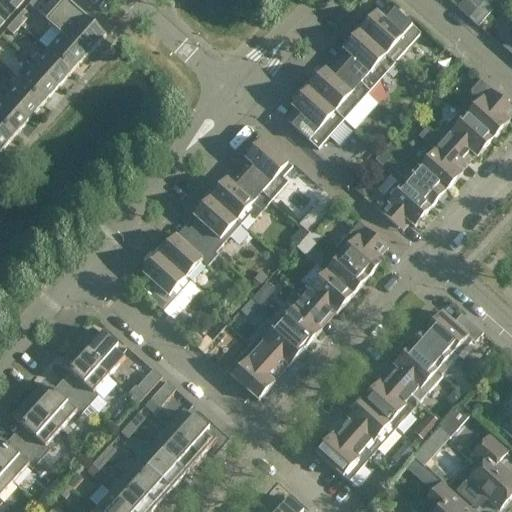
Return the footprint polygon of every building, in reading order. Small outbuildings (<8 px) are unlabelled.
[(14,0),(10,5),(16,11),(25,0),(14,0)] [(45,0),(33,0),(29,5),(35,11),(45,0)] [(497,12),(506,1),(505,0),(485,0),(485,1),(497,12)] [(86,19),(66,1),(47,23),(61,35),(67,41),(86,19)] [(465,5),(460,11),(469,19),(474,14),(465,5)] [(30,17),(24,11),(14,22),(21,28),(30,17)] [(422,36),(416,31),(395,12),(385,22),(376,14),(370,22),(366,18),(356,29),(396,65),(422,36)] [(106,37),(86,19),(67,41),(86,58),(87,59),(106,37)] [(21,28),(14,22),(7,30),(13,36),(21,28)] [(396,65),(356,29),(346,41),(350,44),(343,51),(352,59),(343,69),(370,93),(396,65)] [(61,35),(47,51),(71,74),(86,58),(67,41),(61,35)] [(511,38),(503,49),(502,49),(511,57),(511,38)] [(47,51),(32,67),(57,90),(71,74),(47,51)] [(32,67),(18,83),(43,106),(57,90),(32,67)] [(370,93),(343,69),(334,80),(325,72),(319,79),(315,75),(305,86),(345,122),(370,93)] [(471,99),(461,111),(467,117),(493,141),(509,123),(501,115),(508,107),(484,85),(481,82),(480,82),(471,92),(471,99)] [(18,83),(4,99),(29,122),(43,106),(18,83)] [(345,122),(305,86),(295,98),(298,101),(292,109),(301,116),(292,127),(318,151),(345,122)] [(4,99),(0,103),(0,124),(14,138),(29,122),(4,99)] [(445,130),(438,138),(460,158),(467,150),(477,159),(493,141),(467,117),(461,111),(445,130)] [(0,124),(0,153),(14,138),(0,124)] [(254,169),(245,179),(272,203),(288,185),(283,180),(293,169),(259,138),(248,150),(252,153),(245,161),(254,169)] [(435,152),(420,169),(447,193),(463,175),(453,166),(460,158),(438,138),(429,147),(435,152)] [(389,159),(397,150),(391,145),(383,153),(389,159)] [(347,184),(354,176),(346,169),(339,177),(347,184)] [(420,169),(404,187),(431,211),(447,193),(420,169)] [(272,203),(245,179),(236,189),(227,181),(220,188),(217,185),(207,196),(241,227),(250,216),(256,221),(272,203)] [(361,196),(369,187),(363,182),(355,191),(361,196)] [(398,182),(375,208),(400,230),(407,222),(415,229),(431,211),(404,187),(398,182)] [(241,227),(207,196),(197,207),(200,211),(194,218),(203,226),(194,236),(218,257),(215,255),(241,227)] [(308,235),(316,227),(309,221),(302,229),(308,235)] [(360,224),(336,251),(369,280),(385,262),(372,251),(380,243),(360,224)] [(165,242),(156,253),(195,289),(195,288),(186,280),(202,263),(208,269),(218,257),(194,236),(193,236),(198,241),(189,250),(176,238),(169,245),(165,242)] [(303,254),(311,245),(305,240),(297,248),(303,254)] [(369,280),(336,251),(320,268),(353,298),(369,280)] [(195,289),(156,253),(145,264),(149,268),(143,275),(151,283),(142,294),(169,318),(195,289)] [(353,298),(320,268),(319,269),(325,274),(310,291),(304,286),(297,294),(300,297),(317,313),(325,305),(337,315),(353,298)] [(294,303),(300,297),(297,294),(291,289),(285,295),(294,303)] [(295,308),(279,326),(306,350),(322,332),(295,308)] [(484,336),(471,325),(462,316),(454,325),(442,314),(426,332),(458,360),(474,342),(476,344),(478,342),(484,348),(490,342),(484,336)] [(227,327),(232,321),(226,316),(223,316),(219,320),(220,324),(221,326),(222,327),(224,327),(225,327),(227,327)] [(257,338),(250,346),(271,365),(278,357),(290,368),(306,350),(279,326),(263,344),(257,338)] [(93,330),(77,348),(108,375),(124,357),(93,330)] [(458,360),(426,332),(410,349),(442,378),(458,360)] [(250,346),(243,355),(226,373),(259,402),(275,384),(263,373),(271,365),(250,346)] [(108,375),(77,348),(62,365),(77,378),(68,388),(89,407),(98,397),(92,392),(108,375)] [(442,378),(410,349),(394,367),(406,378),(399,386),(420,405),(443,378),(442,378)] [(153,369),(153,370),(137,387),(147,396),(163,378),(153,369)] [(482,382),(478,379),(472,373),(463,383),(473,392),(482,382)] [(168,382),(152,400),(161,409),(178,391),(168,382)] [(420,405),(399,386),(392,394),(380,383),(364,401),(396,431),(420,405)] [(44,385),(29,401),(60,429),(75,412),(80,417),(89,407),(68,388),(59,398),(44,385)] [(60,429),(29,401),(14,418),(29,432),(20,442),(41,461),(49,451),(44,446),(60,429)] [(396,431),(364,401),(348,419),(374,443),(390,426),(396,431)] [(184,413),(169,430),(201,459),(217,442),(184,413)] [(145,421),(138,415),(130,424),(136,430),(145,421)] [(136,430),(130,424),(121,433),(128,439),(136,430)] [(201,459),(169,430),(154,446),(187,475),(201,459)] [(376,459),(382,453),(376,447),(370,454),(352,438),(345,446),(333,435),(317,454),(349,483),(373,457),(376,459)] [(500,511),(511,496),(511,478),(497,465),(507,455),(488,438),(471,457),(482,467),(468,482),(500,511)] [(0,442),(0,472),(11,483),(26,466),(32,470),(41,461),(20,442),(11,452),(0,442)] [(187,475),(154,446),(140,462),(172,491),(187,475)] [(101,456),(108,462),(116,453),(109,447),(101,456)] [(101,456),(93,466),(99,472),(108,462),(101,456)] [(429,473),(431,470),(417,457),(414,460),(414,459),(412,462),(429,478),(431,475),(429,473)] [(172,491),(140,462),(126,478),(158,507),(172,491)] [(0,495),(11,483),(0,472),(0,505),(1,505),(0,503),(0,495)] [(68,485),(74,491),(83,481),(76,475),(68,485)] [(126,478),(111,494),(130,511),(153,511),(158,507),(126,478)] [(472,511),(442,484),(428,499),(440,510),(438,511),(472,511)] [(68,485),(58,495),(65,501),(66,500),(74,491),(68,485)] [(130,511),(111,494),(97,511),(98,511),(130,511)] [(294,511),(278,497),(264,511),(294,511)]
